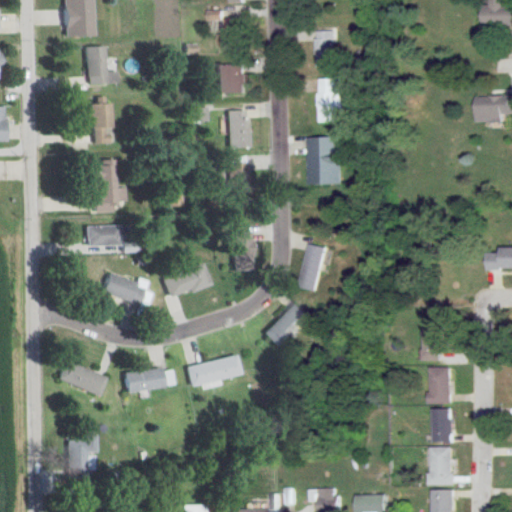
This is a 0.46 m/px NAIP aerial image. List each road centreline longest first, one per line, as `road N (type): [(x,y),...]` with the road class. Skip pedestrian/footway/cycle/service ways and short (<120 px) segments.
road 1 (tertiary): [(33,511),(28,0)]
road 2 (residential): [(33,274),(55,316),(87,333),(160,338),(247,311),(271,290),(282,266)]
road 3 (residential): [(282,266),(276,0)]
road 4 (residential): [(486,511),(489,313),(498,301)]
